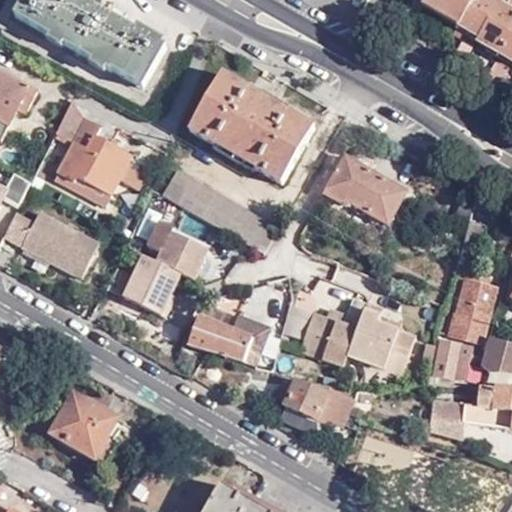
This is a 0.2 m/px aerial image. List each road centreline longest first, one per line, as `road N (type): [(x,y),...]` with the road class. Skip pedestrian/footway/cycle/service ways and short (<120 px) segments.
road 1 (residential): [(0,301),(370,511)]
road 2 (tertiary): [(245,0),(511,152)]
